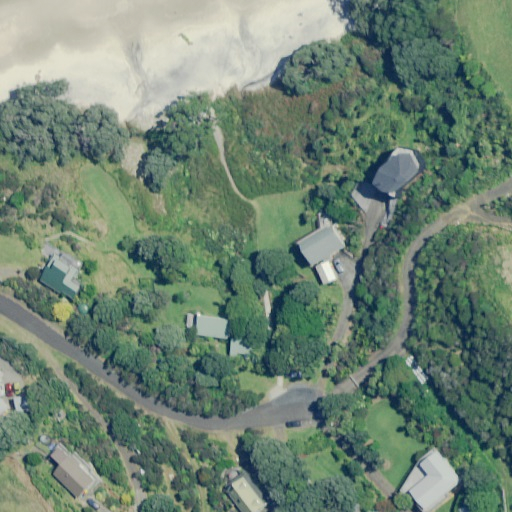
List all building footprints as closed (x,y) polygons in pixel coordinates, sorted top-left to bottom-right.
[(420,151),(405,153),(383,177),(403,196),(433,164),(420,151)] [(340,279),(331,264),(337,261),(334,257),(352,247),(338,222),(302,242),(309,253),(328,286),(340,279)] [(87,265),(47,243),(41,254),(53,261),(43,278),(78,297),(86,283),(79,280),(87,265)] [(233,319),(193,315),(192,328),(201,329),(200,335),(231,338),(233,319)] [(258,341),(242,339),(240,353),(255,356),(258,341)] [(0,375),(0,418),(12,410),(4,398),(12,393),(0,375)] [(35,396),(17,396),(17,411),(35,411),(35,396)] [(467,479),(441,451),(426,465),(435,474),(415,493),(432,511),(467,479)] [(99,479),(74,456),(57,474),(81,497),(99,479)] [(259,511),(268,507),(250,477),(231,490),(244,511),(259,511)]
